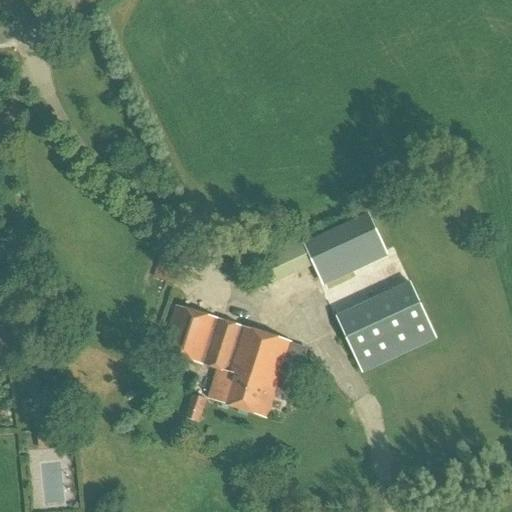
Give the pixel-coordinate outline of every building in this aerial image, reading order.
[(387,255),(388,254),(384,247),(369,215),(305,245),(304,245),(322,285),(323,284),(387,255)] [(250,256),(266,289),(310,268),(295,235),(250,256)] [(156,279),(176,286),(188,249),(168,243),(156,279)] [(337,319),(362,374),(434,342),(409,285),(337,319)] [(217,404),(267,419),(291,343),(176,307),(162,353),(227,373),(217,404)] [(0,327),(0,357),(12,357),(11,327),(0,327)] [(299,415),(321,435),(347,407),(326,387),(299,415)] [(198,423),(205,401),(192,396),(185,419),(198,423)] [(65,446),(74,445),(73,433),(64,433),(65,446)]
